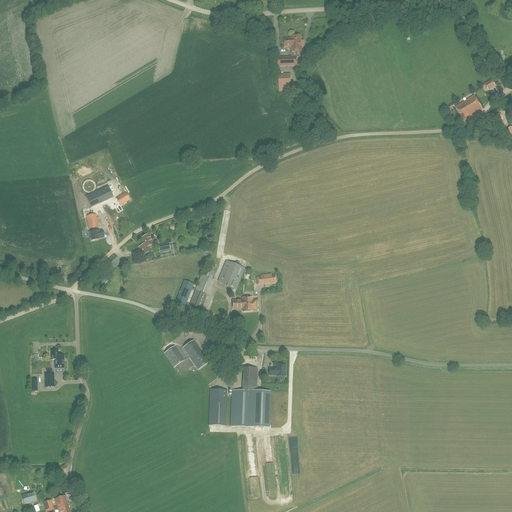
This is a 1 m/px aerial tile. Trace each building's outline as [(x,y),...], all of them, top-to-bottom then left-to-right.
[(301,56),(300,52),(301,52),(300,36),(298,36),(297,35),(295,35),(294,36),(293,36),(293,39),(284,39),(285,47),(292,47),(292,52),(292,57),(278,58),(278,67),(296,66),(296,58),(299,58),(301,56)] [(279,75),(280,93),(287,92),(287,84),(292,84),(292,74),(279,75)] [(492,81),(485,85),(488,90),(495,86),(492,81)] [(463,120),(481,109),(474,97),(456,108),(463,120)] [(483,125),(488,125),(488,123),(496,122),(496,120),(498,120),(497,114),(494,114),(481,117),(483,125)] [(85,196),(91,209),(114,198),(108,186),(85,196)] [(120,206),(130,200),(125,193),(116,198),(120,206)] [(98,227),(96,218),(96,215),(86,217),(89,229),(92,229),(93,232),(89,233),(91,241),(98,240),(98,239),(104,238),(103,231),(96,232),(96,231),(95,228),(98,227)] [(144,245),(148,253),(151,252),(148,247),(153,245),(149,235),(141,239),(144,245)] [(158,246),(159,254),(163,253),(163,252),(170,250),(168,243),(158,246)] [(143,255),(148,253),(144,245),(139,247),(143,255)] [(111,270),(120,262),(114,255),(105,263),(111,270)] [(237,289),(245,269),(226,261),(218,282),(237,289)] [(205,296),(216,269),(207,265),(202,276),(201,276),(189,306),(201,310),(207,296),(205,296)] [(105,284),(109,280),(105,275),(100,279),(105,284)] [(276,276),(271,276),(271,275),(261,276),(261,278),(257,278),(258,285),(266,284),(268,283),(269,284),(277,283),(276,276)] [(185,306),(193,285),(184,281),(176,302),(185,306)] [(242,299),(242,300),(233,301),(233,310),(243,309),(243,312),(253,311),(253,309),(256,309),(256,301),(252,301),(252,298),(242,299)] [(205,326),(219,330),(221,324),(207,319),(205,326)] [(198,370),(208,363),(193,341),(183,348),(198,370)] [(174,368),(184,361),(175,347),(164,354),(174,368)] [(64,356),(62,356),(58,356),(57,351),(51,351),(51,360),(55,360),(55,369),(64,369),(64,356)] [(234,363),(229,353),(218,358),(220,362),(215,364),(219,370),(234,363)] [(277,377),(285,377),(285,366),(277,365),(277,369),(269,369),(269,376),(277,376),(277,377)] [(45,388),(54,387),(54,374),(45,374),(45,388)] [(243,386),(257,387),(257,377),(246,377),(246,382),(243,382),(243,386)] [(210,390),(209,426),(225,426),(227,390),(210,390)] [(252,392),(252,391),(232,391),(230,426),(268,428),(270,392),(256,392),(252,392)] [(259,473),(258,465),(250,466),(252,478),(259,477),(258,473),(259,473)] [(270,472),(271,494),(278,494),(277,472),(270,472)] [(34,493),(22,497),(24,504),(36,500),(34,493)] [(57,507),(57,508),(68,504),(65,496),(54,499),(57,507)] [(43,503),(43,505),(45,511),(49,511),(54,510),(54,508),(51,500),(43,503)]
